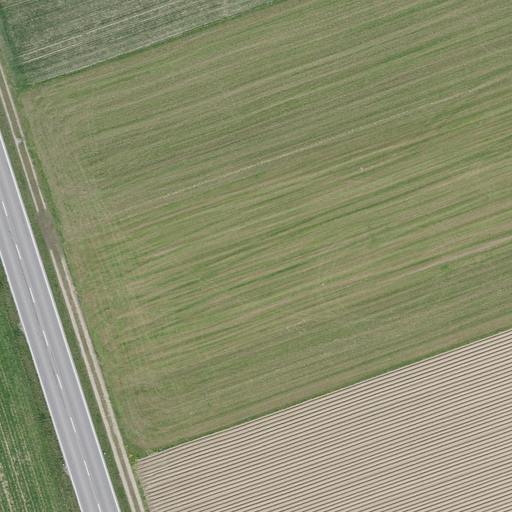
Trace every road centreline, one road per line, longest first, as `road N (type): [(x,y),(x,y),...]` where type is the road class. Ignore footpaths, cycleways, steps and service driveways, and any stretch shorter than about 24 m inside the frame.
road 1 (track): [(139,511),(0,68)]
road 2 (secondary): [(0,193),(100,511)]
